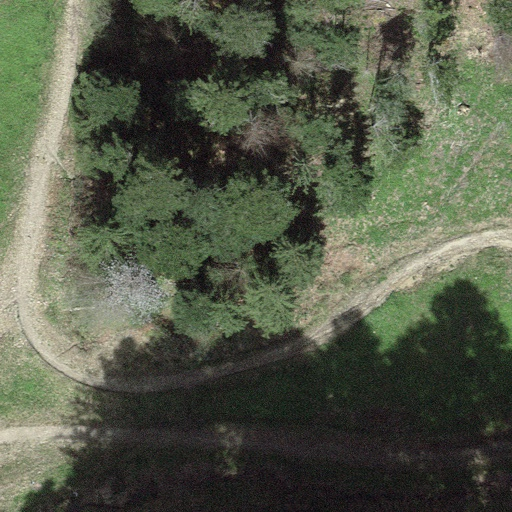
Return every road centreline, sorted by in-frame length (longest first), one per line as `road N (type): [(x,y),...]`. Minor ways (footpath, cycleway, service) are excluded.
road 1 (track): [(85,0),(28,255),(39,334),(63,364),(145,382),(254,365),(296,348),(434,248),(511,239)]
road 2 (track): [(511,447),(340,448),(201,433),(116,437),(53,450),(0,477)]
